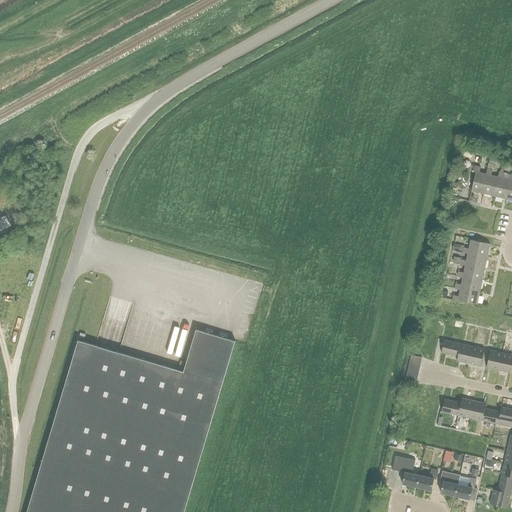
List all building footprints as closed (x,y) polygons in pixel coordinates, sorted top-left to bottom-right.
[(500,172),(505,173),(508,174),(510,165),(502,163),(500,172)] [(476,172),(471,191),(483,194),(487,174),(486,174),(479,172),(481,167),(475,166),(474,172),(476,172)] [(487,174),(483,194),(495,196),(500,177),(498,177),(491,175),(493,170),(487,169),(486,174),(487,174)] [(505,173),(500,172),(499,172),(498,177),(500,177),(495,196),(507,199),(511,180),(510,180),(503,178),(505,173)] [(0,231),(11,225),(6,216),(0,219),(0,231)] [(454,244),(453,249),(463,251),(463,253),(468,254),(468,252),(487,256),(490,244),(471,240),(469,249),(464,248),(464,246),(454,244)] [(462,260),(461,265),(466,266),(466,265),(485,269),(487,256),(468,252),(468,254),(467,261),(462,260)] [(459,271),(458,277),(463,278),(464,277),(482,280),(485,269),(466,265),(466,266),(465,273),(459,271)] [(457,283),(455,289),(461,290),(461,288),(480,292),(482,280),(464,277),(463,278),(462,285),(457,283)] [(454,295),(453,301),(458,302),(459,301),(477,304),(480,292),(461,288),(461,290),(460,296),(454,295)] [(173,324),(168,340),(175,342),(180,326),(173,324)] [(184,511),(235,341),(196,329),(184,372),(78,340),(27,511),(184,511)] [(445,341),(442,353),(458,356),(460,344),(445,341)] [(460,344),(458,356),(457,361),(469,364),(472,347),(460,344)] [(472,347),(469,364),(481,366),(484,349),(472,347)] [(490,351),(486,368),(498,370),(502,353),(490,351)] [(511,355),(502,353),(498,370),(510,373),(511,368),(511,365),(511,355)] [(461,403),(458,415),(469,418),(473,401),(462,398),(461,403)] [(444,400),(442,412),(458,415),(461,403),(444,400)] [(473,401),(469,418),(482,421),(485,408),(486,404),(473,401)] [(502,407),(500,412),(498,424),(505,426),(509,409),(502,407)] [(485,408),(482,421),(498,424),(500,412),(485,408)] [(416,460),(401,457),(396,456),(393,470),(404,472),(402,484),(416,487),(419,474),(413,473),(416,460)] [(502,475),(511,477),(511,464),(504,463),(502,475)] [(416,487),(431,490),(434,479),(437,480),(439,470),(431,469),(429,477),(419,474),(416,487)] [(472,469),(471,476),(477,477),(479,471),(472,469)] [(455,496),(457,483),(459,475),(444,472),(442,480),(444,480),(441,493),(455,496)] [(511,477),(502,475),(498,491),(511,493),(511,486),(511,477)] [(457,483),(455,496),(469,500),(472,488),(475,489),(477,479),(470,478),(468,486),(457,483)] [(494,490),(492,497),(509,501),(511,493),(498,491),(494,490)] [(492,497),(490,504),(507,508),(509,501),(492,497)]
